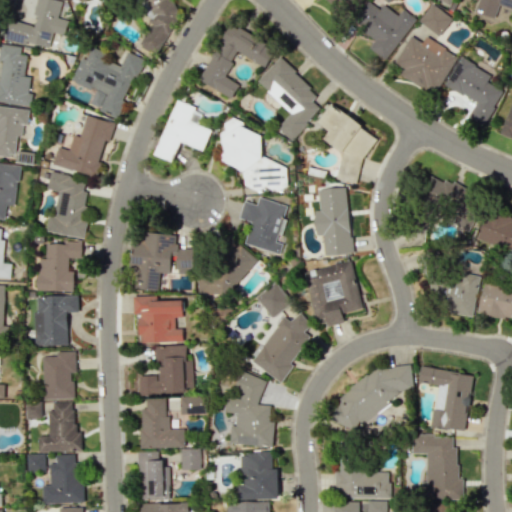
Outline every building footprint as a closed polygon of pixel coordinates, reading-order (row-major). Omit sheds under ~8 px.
[(34,25),(7,19),(3,38),(48,48),(51,33),(64,36),(67,19),(57,17),(61,0),(60,0),(36,0),(33,15),(36,15),(34,25)] [(179,14),(174,2),(170,0),(142,0),(151,22),(139,44),(158,54),(179,14)] [(387,60),(416,18),(403,9),(399,15),(383,4),(380,9),(368,1),(353,22),(376,38),(369,48),(387,60)] [(453,18),(433,3),(419,21),(439,36),(453,18)] [(200,81),(233,98),(240,83),(226,76),(237,53),(265,67),(275,48),(229,24),(200,81)] [(458,54),(426,37),(423,42),(410,36),(392,70),(437,94),(458,54)] [(0,63),(0,101),(30,106),(32,92),(28,92),(30,76),(24,75),(27,55),(19,54),(21,47),(0,43),(0,60),(0,61),(0,63)] [(71,81),(95,91),(90,106),(118,117),(142,57),(126,51),(122,62),(89,49),(86,59),(80,57),(71,81)] [(291,113),(278,128),(292,140),(321,108),(312,101),(319,94),(279,57),(257,82),(291,113)] [(445,85),(476,102),(468,117),(484,126),(503,90),(488,81),(492,74),(461,57),(445,85)] [(190,121),(195,106),(175,99),(155,155),(172,161),(179,142),(204,150),(211,129),(190,121)] [(511,99),(501,134),(511,137),(511,99)] [(0,154),(14,157),(17,135),(21,136),(22,125),(27,125),(29,109),(0,105),(0,154)] [(337,179),(356,183),(361,161),(378,136),(337,110),(327,108),(317,122),(329,130),(323,139),(342,151),(337,179)] [(115,122),(86,114),(80,136),(72,134),(68,150),(57,147),(52,165),(96,176),(105,141),(109,142),(115,122)] [(287,168),(261,155),(262,133),(233,120),(228,120),(223,130),(222,161),(244,171),(243,184),(253,189),(287,189),(287,168)] [(19,164),(0,162),(0,218),(5,219),(6,205),(16,206),(19,164)] [(79,237),(90,180),(50,173),(47,189),(56,190),(48,231),(79,237)] [(468,230),(482,195),(430,174),(419,201),(454,215),(451,223),(468,230)] [(348,187),(319,188),(319,210),(315,210),(316,235),(323,235),(324,255),(350,254),(348,187)] [(288,205),(259,197),(257,204),(244,201),(239,218),(251,222),(245,244),(280,254),(282,244),(277,242),(288,205)] [(511,249),(511,218),(488,210),(478,238),(511,249)] [(0,276),(10,277),(11,263),(3,262),(4,239),(1,239),(2,227),(0,227),(0,276)] [(158,290),(159,272),(170,273),(171,256),(175,256),(177,234),(133,230),(130,269),(137,270),(135,288),(158,290)] [(73,291),(73,270),(68,270),(68,257),(81,258),(81,243),(46,241),(45,258),(38,258),(37,290),(73,291)] [(258,260),(238,243),(211,274),(230,291),(258,260)] [(304,271),(315,321),(326,319),(327,326),(345,322),(342,313),(363,309),(352,261),(304,271)] [(473,315),(480,276),(460,272),(458,279),(433,275),(426,306),(473,315)] [(256,297),(272,318),(292,302),(276,281),(256,297)] [(478,311),(511,319),(511,288),(485,282),(478,311)] [(35,345),(67,345),(67,312),(78,312),(78,295),(34,296),(35,345)] [(183,342),(183,328),(175,328),(174,317),(183,317),(183,300),(157,300),(157,295),(133,296),(133,314),(139,314),(139,342),(183,342)] [(252,362),(281,381),(311,337),(305,333),(312,323),(297,313),(291,321),(283,316),(252,362)] [(193,391),(192,360),(186,360),(186,345),(155,346),(155,365),(160,365),(161,375),(138,375),(139,393),(193,391)] [(42,356),(43,399),(73,398),(72,372),(75,372),(75,351),(55,351),(55,356),(42,356)] [(329,419),(354,431),(359,422),(363,424),(387,406),(392,397),(398,396),(406,390),(413,390),(411,364),(394,365),(391,368),(375,369),(349,388),(348,391),(340,397),(340,404),(335,408),(329,419)] [(473,374),(421,366),(418,382),(437,385),(431,426),(465,431),(473,374)] [(230,442),(273,446),(275,421),(270,421),(271,405),(261,404),(263,376),(238,374),(236,396),(226,396),(225,412),(237,413),(236,425),(231,425),(230,442)] [(180,414),(205,414),(204,396),(180,396),(180,414)] [(185,447),(184,428),(167,429),(167,397),(146,398),(146,408),(140,408),(141,448),(185,447)] [(38,451),(82,450),(81,431),(74,431),(73,401),(53,402),(53,410),(48,410),(49,436),(38,436),(38,451)] [(462,499),(463,479),(457,479),(457,447),(452,447),(452,436),(412,434),(411,453),(426,453),(425,482),(422,482),(421,498),(462,499)] [(181,470),(200,469),(200,448),(181,448),(181,470)] [(169,467),(160,467),(160,451),(138,452),(139,499),(169,498),(169,467)] [(278,468),(272,468),(272,452),(242,452),(242,484),(238,484),(238,499),(278,499),(278,468)] [(44,453),(27,454),(27,471),(45,471),(44,453)] [(268,511),(269,501),(226,502),(226,511),(268,511)] [(333,511),(357,511),(358,502),(334,501),(333,511)] [(384,511),(385,502),(368,501),(367,511),(384,511)] [(188,511),(188,502),(140,503),(140,511),(188,511)]
